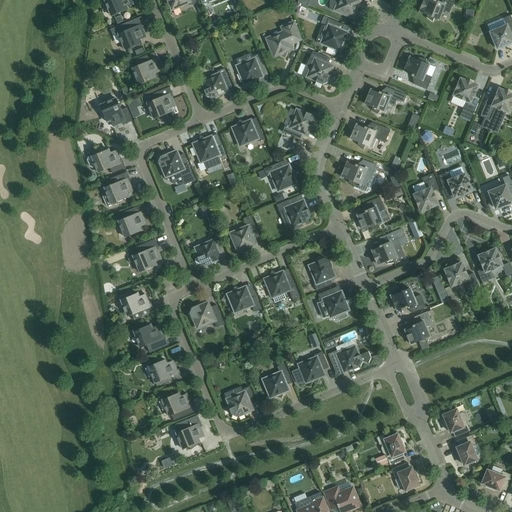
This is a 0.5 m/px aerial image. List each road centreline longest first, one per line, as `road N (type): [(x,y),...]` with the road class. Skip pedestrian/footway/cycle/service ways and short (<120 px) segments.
road 1 (residential): [(393,361),(222,432),(167,303),(190,289)]
road 2 (residential): [(190,289),(135,148),(199,118)]
road 3 (residential): [(365,289),(431,257),(449,217),(464,212),(511,230)]
road 4 (residential): [(190,289),(337,232)]
road 5 (residential): [(199,118),(284,86),(340,110)]
road 6 (residential): [(393,361),(443,486)]
road 7 (residential): [(340,110),(315,163),(337,232)]
road 8 (residential): [(199,118),(150,0)]
road 9 (residential): [(511,62),(494,70),(401,29)]
